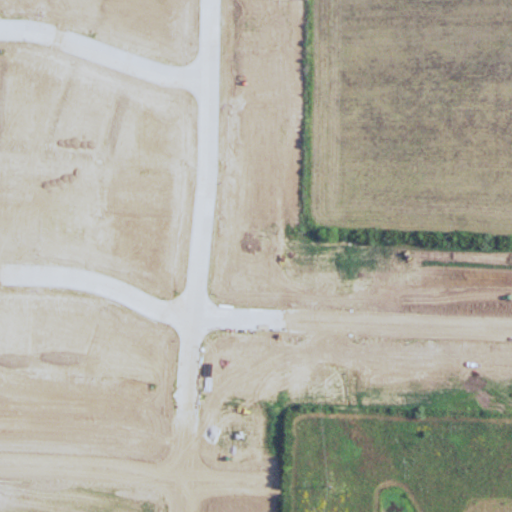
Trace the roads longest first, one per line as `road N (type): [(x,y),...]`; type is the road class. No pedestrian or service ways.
road 1 (residential): [(0,284),(83,288),(168,323),(511,337)]
road 2 (residential): [(207,0),(179,511)]
road 3 (residential): [(269,491),(0,473)]
road 4 (residential): [(0,38),(32,40),(206,92)]
